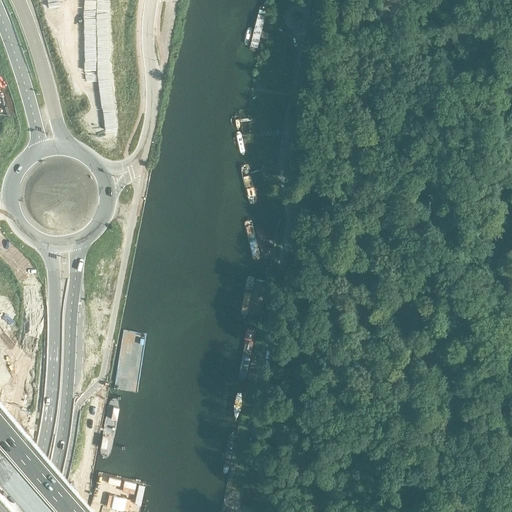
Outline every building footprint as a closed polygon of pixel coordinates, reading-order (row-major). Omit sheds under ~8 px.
[(241,71),(234,107),(242,108),(250,73),(241,71)] [(246,195),(256,193),(246,152),(236,154),(246,195)] [(261,260),(271,258),(264,221),(254,223),(261,260)] [(245,225),(253,266),(262,264),(261,260),(254,223),(245,225)] [(268,277),(254,274),(246,317),(260,320),(268,277)] [(27,276),(22,337),(37,338),(38,334),(41,334),(45,279),(32,278),(32,277),(27,276)] [(240,375),(248,376),(254,345),(246,343),(240,375)] [(229,420),(239,421),(247,378),(238,376),(229,420)] [(219,473),(229,474),(238,425),(228,423),(219,473)]
